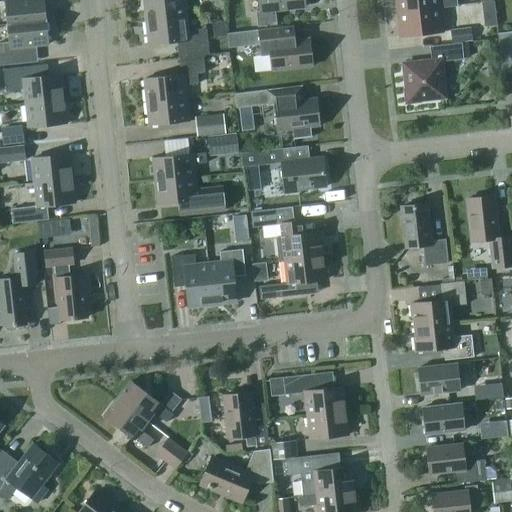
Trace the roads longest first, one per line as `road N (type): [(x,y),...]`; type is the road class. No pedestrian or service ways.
road 1 (residential): [(130,351),(98,0)]
road 2 (residential): [(130,351),(379,318)]
road 3 (residential): [(186,511),(142,489),(50,409),(37,360)]
road 4 (residential): [(394,511),(379,318)]
road 5 (residential): [(379,318),(360,155)]
road 6 (residential): [(360,155),(345,0)]
road 7 (residential): [(360,155),(511,141)]
